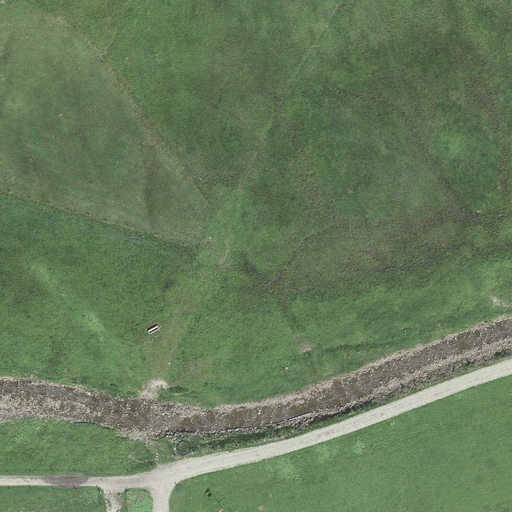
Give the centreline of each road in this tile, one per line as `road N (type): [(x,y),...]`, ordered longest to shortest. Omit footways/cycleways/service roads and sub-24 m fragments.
road 1 (track): [(511,364),(344,427),(174,473),(164,480),(160,511)]
road 2 (track): [(0,480),(164,480)]
